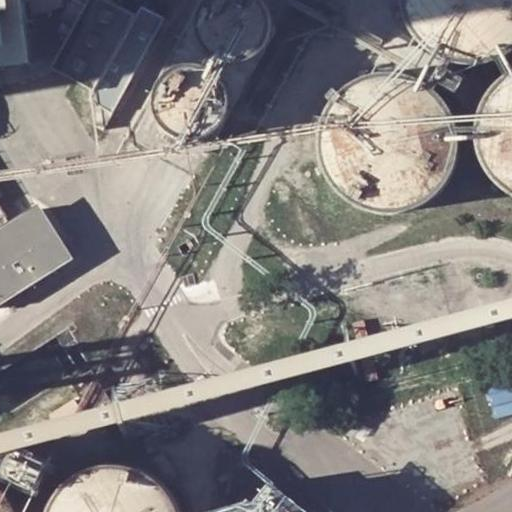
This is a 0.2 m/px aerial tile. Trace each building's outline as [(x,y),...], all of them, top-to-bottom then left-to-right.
[(0,74),(26,72),(19,0),(0,2),(0,74)] [(113,0),(84,0),(56,70),(99,88),(93,100),(120,111),(161,12),(141,4),(138,10),(113,0)] [(204,0),(201,5),(198,12),(197,20),(197,28),(199,36),(202,43),(207,49),(211,52),(218,56),(225,59),(233,60),(241,59),(248,57),(255,53),(261,48),(266,41),(269,34),(271,26),(271,18),(269,11),(266,3),(263,0),(204,0)] [(511,0),(398,0),(399,7),(402,18),(406,28),(412,37),(419,45),(427,52),(436,58),(446,62),(456,65),(467,66),(478,65),(489,63),(499,59),(508,53),(511,49),(511,0)] [(195,64),(187,64),(179,65),(173,68),(166,72),(161,78),(157,84),(154,91),(153,99),(153,107),(155,115),(159,122),(164,128),(171,132),(176,135),(183,137),(191,138),(199,137),(206,134),(213,130),(219,125),(223,118),(226,111),(227,103),(227,95),(225,87),(221,80),(216,74),(210,69),(203,66),(195,64)] [(397,72),(386,71),(375,71),(364,73),(354,77),(345,83),(336,89),(329,97),(323,107),(318,117),(315,127),(314,138),(314,149),(316,159),(320,170),(325,179),(332,188),(340,195),(350,202),(360,206),(371,209),(382,210),(393,210),(403,207),(413,203),(423,198),(431,191),(439,183),(445,174),(449,164),(452,153),(453,143),(452,132),(450,121),(446,111),(441,101),(434,93),(426,86),(417,79),(408,75),(397,72)] [(511,72),(505,76),(496,83),(489,90),(482,99),(477,109),(474,119),(472,130),(472,140),(474,151),(477,162),(482,171),(488,180),(496,188),(504,195),(511,198),(511,72)] [(0,298),(74,261),(45,204),(0,226),(0,298)] [(290,375),(319,372),(317,352),(288,355),(290,375)] [(98,472),(88,474),(77,478),(66,484),(58,492),(51,500),(46,509),(44,511),(168,511),(163,502),(156,493),(148,486),(139,480),(130,475),(119,473),(109,471),(98,472)] [(305,511),(270,482),(244,511),(305,511)] [(0,511),(15,511),(14,506),(9,496),(2,487),(0,485),(0,511)]
